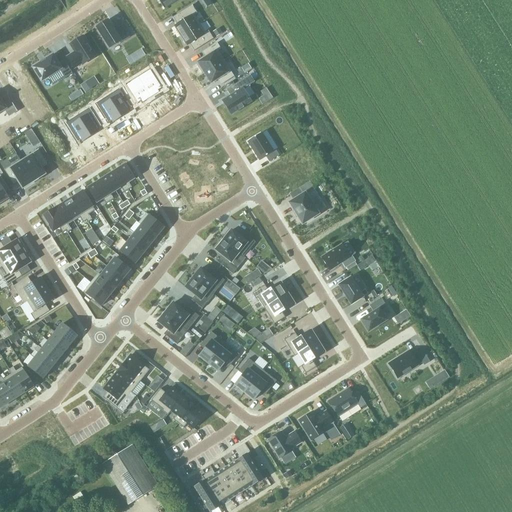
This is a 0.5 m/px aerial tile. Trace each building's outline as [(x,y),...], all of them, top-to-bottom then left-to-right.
[(191,5),(172,17),(177,24),(174,26),(180,36),(199,24),(194,15),(197,13),(191,5)] [(107,20),(96,28),(109,48),(120,41),(121,43),(129,37),(121,25),(113,30),(107,20)] [(199,24),(180,36),(187,45),(189,44),(194,51),(213,39),(208,31),(205,33),(199,24)] [(75,52),(66,57),(73,68),(81,63),(82,65),(95,56),(83,36),(70,44),(75,52)] [(208,56),(198,63),(204,73),(223,61),(217,51),(220,49),(216,43),(205,50),(208,56)] [(33,68),(41,81),(59,70),(64,78),(72,74),(64,62),(59,65),(52,55),(45,60),(45,59),(44,60),(41,63),(40,62),(39,63),(40,63),(33,68)] [(147,55),(142,58),(145,63),(150,60),(147,55)] [(223,61),(204,73),(210,83),(218,78),(220,79),(223,83),(234,77),(223,61)] [(118,80),(123,77),(120,72),(115,75),(118,80)] [(162,89),(153,74),(153,73),(140,81),(152,100),(160,95),(160,96),(161,95),(159,92),(163,90),(162,89)] [(113,83),(118,80),(115,75),(110,78),(113,83)] [(230,114),(238,109),(239,111),(243,108),(243,107),(250,102),(244,92),(243,89),(254,82),(249,75),(226,90),(230,96),(222,101),(230,114)] [(152,100),(140,81),(128,89),(128,90),(129,89),(138,104),(138,105),(142,103),(144,106),(145,105),(144,104),(152,100)] [(88,99),(93,96),(90,91),(85,94),(88,99)] [(132,108),(122,93),(123,93),(122,93),(110,100),(122,119),(129,114),(130,115),(130,114),(129,112),(133,109),(132,108)] [(83,102),(88,99),(85,94),(80,97),(83,102)] [(0,111),(4,109),(8,116),(16,111),(6,96),(0,100),(0,111)] [(122,119),(110,100),(98,108),(98,109),(108,124),(108,125),(112,122),(114,125),(115,124),(114,124),(122,119)] [(58,118),(63,115),(60,110),(55,113),(58,118)] [(102,128),(92,113),(92,112),(80,119),(91,138),(99,133),(99,134),(100,134),(98,131),(102,128),(102,127),(102,128)] [(91,138),(80,119),(67,127),(68,128),(78,143),(77,143),(78,144),(82,141),(84,144),(84,143),(91,138)] [(261,133),(247,141),(259,160),(265,157),(268,162),(279,155),(275,150),(272,151),(261,133)] [(301,144),(294,148),(304,163),(311,159),(301,144)] [(38,149),(20,160),(34,182),(37,179),(45,174),(41,168),(47,164),(38,149)] [(20,160),(4,170),(13,185),(18,182),(22,188),(30,184),(34,182),(20,160)] [(285,161),(270,171),(273,176),(270,177),(276,187),(280,185),(283,191),(298,182),(285,161)] [(125,165),(115,171),(127,190),(131,188),(128,183),(134,179),(125,165)] [(115,171),(106,176),(115,191),(121,187),(124,192),(127,190),(115,171)] [(0,175),(0,202),(7,198),(4,193),(9,190),(0,175)] [(106,176),(97,182),(109,201),(113,199),(109,194),(115,191),(106,176)] [(97,182),(87,188),(96,202),(102,199),(106,204),(109,201),(97,182)] [(82,191),(72,198),(86,220),(87,222),(92,220),(88,214),(94,211),(82,191)] [(304,193),(289,203),(293,210),(297,217),(302,224),(318,214),(304,193)] [(72,198),(63,204),(73,221),(80,217),(83,222),(86,220),(72,198)] [(63,204),(53,210),(66,230),(65,230),(67,233),(71,230),(68,225),(73,221),(63,204)] [(53,210),(43,216),(52,232),(59,227),(62,233),(65,230),(66,230),(53,210)] [(138,222),(141,225),(156,237),(163,228),(154,220),(155,219),(149,214),(148,215),(146,213),(138,222)] [(141,225),(134,234),(149,246),(156,237),(141,225),(138,222),(138,223),(141,225)] [(225,236),(222,240),(245,258),(243,257),(255,242),(244,234),(240,238),(231,230),(226,237),(225,236)] [(134,234),(127,242),(142,254),(149,246),(134,234)] [(0,265),(23,251),(21,248),(16,240),(4,248),(0,242),(0,261),(2,264),(0,265)] [(220,244),(215,250),(225,258),(220,264),(232,274),(245,258),(222,240),(220,243),(220,244)] [(127,242),(119,252),(134,264),(142,254),(127,242)] [(341,244),(321,257),(329,271),(341,263),(344,268),(355,261),(352,256),(349,257),(341,244)] [(26,254),(23,251),(0,265),(0,266),(2,265),(9,275),(3,279),(7,285),(22,276),(18,270),(30,262),(25,254),(26,254)] [(114,258),(107,267),(122,279),(129,270),(114,258)] [(97,274),(100,276),(115,288),(122,279),(107,267),(100,275),(98,273),(97,274)] [(195,275),(192,278),(213,294),(224,280),(213,272),(210,276),(200,269),(195,275)] [(90,282),(93,285),(108,297),(115,288),(100,276),(97,274),(90,282)] [(24,279),(12,286),(23,304),(26,302),(26,301),(47,288),(40,277),(28,285),(24,279)] [(350,277),(338,285),(351,305),(367,294),(365,289),(360,293),(350,277)] [(190,281),(185,287),(195,295),(191,300),(202,309),(213,294),(192,278),(190,281)] [(90,282),(83,292),(95,301),(94,302),(100,307),(108,297),(93,285),(90,282)] [(264,285),(252,293),(255,299),(257,298),(264,308),(287,293),(284,289),(286,288),(283,283),(281,284),(280,282),(267,290),(264,285)] [(26,301),(26,302),(33,312),(30,314),(34,320),(46,313),(42,307),(54,300),(47,288),(26,301)] [(287,293),(264,308),(274,324),(284,317),(281,312),(294,304),(293,303),(295,302),(291,296),(289,297),(287,293)] [(385,305),(381,298),(369,305),(373,312),(360,320),(368,332),(386,320),(379,309),(385,305)] [(167,309),(165,312),(187,330),(199,316),(186,306),(182,311),(172,303),(167,309)] [(162,315),(157,322),(167,330),(163,334),(176,344),(187,330),(165,312),(162,315)] [(77,336),(62,324),(55,333),(70,345),(77,336)] [(294,333),(284,340),(294,356),(298,353),(317,342),(314,337),(316,336),(313,331),(311,332),(310,330),(298,338),(294,333)] [(199,356),(208,364),(225,343),(210,332),(202,342),(206,346),(199,356)] [(63,353),(70,345),(55,333),(48,341),(63,353)] [(63,353),(48,341),(41,349),(56,361),(63,353)] [(317,342),(298,353),(305,363),(301,366),(305,373),(316,367),(311,360),(324,352),(323,351),(325,349),(321,344),(319,345),(317,342)] [(239,354),(225,343),(208,364),(217,371),(225,361),(230,365),(239,354)] [(41,349),(37,346),(34,350),(38,353),(34,358),(49,370),(56,361),(41,349)] [(388,364),(397,378),(422,363),(423,365),(429,362),(422,351),(412,357),(408,351),(388,364)] [(130,355),(121,366),(140,381),(149,370),(137,360),(138,359),(133,355),(132,356),(130,355)] [(42,379),(49,370),(34,358),(27,367),(42,379)] [(248,359),(238,371),(242,375),(235,385),(244,392),(262,370),(248,359)] [(121,366),(112,377),(131,392),(140,381),(121,366)] [(33,387),(21,368),(15,371),(13,367),(8,370),(11,374),(12,374),(24,393),(33,387)] [(262,370),(244,392),(253,400),(261,390),(266,394),(276,381),(262,370)] [(12,374),(11,374),(2,380),(4,383),(4,382),(15,399),(24,393),(12,374)] [(112,377),(103,389),(109,394),(105,399),(116,408),(126,397),(127,397),(131,392),(112,377)] [(4,382),(4,383),(0,385),(0,395),(6,404),(15,399),(4,382)] [(160,389),(151,400),(162,410),(162,411),(167,415),(182,396),(170,387),(165,393),(160,389)] [(348,389),(328,402),(337,416),(356,404),(359,409),(365,405),(357,392),(352,395),(348,389)] [(182,396),(167,415),(171,410),(176,415),(173,419),(178,424),(193,405),(182,396)] [(193,405),(178,424),(183,428),(187,423),(193,428),(204,414),(193,405)] [(312,412),(298,421),(310,441),(324,432),(322,429),(332,423),(325,412),(319,416),(316,419),(312,412)] [(281,432),(268,440),(279,458),(292,450),(291,448),(300,442),(294,432),(288,436),(288,437),(285,439),(281,432)] [(157,486),(131,445),(102,464),(128,505),(157,486)] [(247,455),(246,454),(235,461),(243,473),(254,466),(253,464),(250,459),(247,455)] [(243,473),(235,461),(225,467),(233,480),(243,473)] [(254,466),(243,473),(251,486),(262,479),(262,478),(259,474),(256,469),(254,466)] [(215,474),(223,486),(233,480),(225,467),(215,474)] [(243,473),(233,480),(241,492),(251,486),(243,473)] [(223,486),(215,474),(205,480),(212,493),(223,486)] [(212,493),(205,480),(194,487),(194,488),(197,492),(200,497),(202,500),(212,493)] [(233,480),(223,486),(231,499),(241,492),(233,480)] [(223,486),(212,493),(220,505),(231,499),(223,486)] [(212,493),(202,500),(203,502),(206,507),(209,511),(210,511),(220,505),(212,493)]
